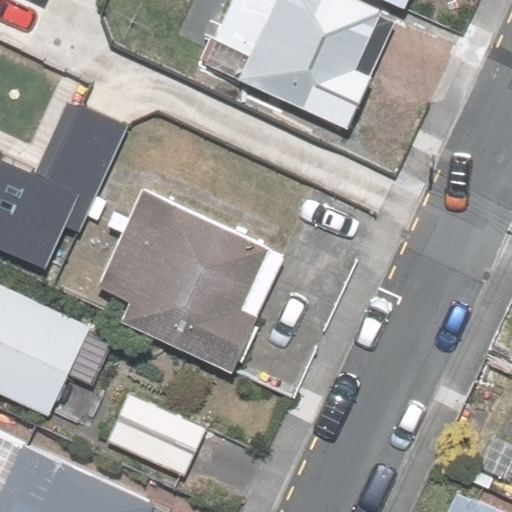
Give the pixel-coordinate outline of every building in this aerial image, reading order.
[(217,0),(188,63),(334,133),(391,13),(364,0),(217,0)] [(364,0),(391,13),(393,14),(399,0),(364,0)] [(123,318),(229,369),(257,312),(242,305),(272,244),(147,183),(98,282),(132,298),(123,318)] [(86,317),(0,280),(0,401),(43,419),(86,317)] [(200,423),(123,387),(97,442),(175,478),(200,423)] [(511,393),(502,419),(511,422),(511,393)] [(0,448),(0,511),(139,511),(141,508),(0,448)] [(500,511),(449,490),(438,511),(500,511)]
